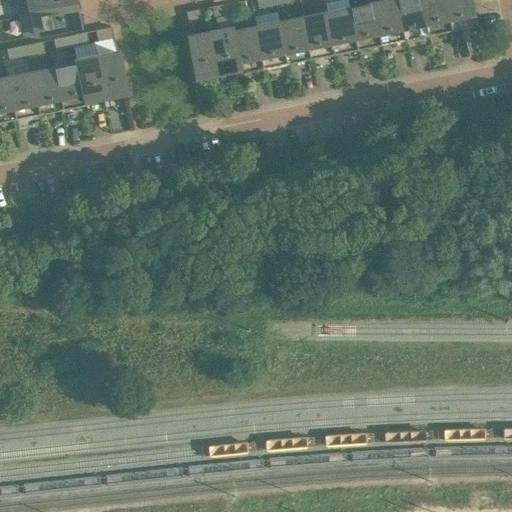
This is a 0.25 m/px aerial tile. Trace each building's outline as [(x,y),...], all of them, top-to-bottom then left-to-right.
[(70,0),(14,0),(18,17),(30,15),(71,6),(70,0)] [(276,6),(274,0),(257,0),(259,10),(276,6)] [(382,46),(406,41),(397,0),(374,5),(382,46)] [(429,36),(421,0),(397,0),(406,41),(429,36)] [(421,0),(429,36),(453,32),(446,0),(421,0)] [(472,0),(446,0),(453,32),(478,27),(472,0)] [(246,1),(227,5),(230,16),(248,12),(246,1)] [(216,18),(230,16),(227,5),(213,8),(215,19),(216,18)] [(359,51),(382,46),(374,5),(350,9),(359,51)] [(71,6),(30,15),(18,17),(22,38),(76,27),(71,6)] [(335,55),(359,51),(350,9),(327,14),(335,55)] [(206,20),(203,10),(188,13),(190,24),(206,20)] [(312,60),(335,55),(327,14),(303,19),(312,60)] [(288,65),(312,60),(303,19),(280,24),(288,65)] [(265,70),(288,65),(280,24),(256,28),(265,70)] [(111,28),(95,31),(97,42),(113,39),(111,28)] [(241,74),(265,70),(256,28),(233,33),(241,74)] [(241,74),(233,33),(232,33),(232,29),(213,33),(221,74),(240,71),(241,74)] [(86,33),(71,36),(73,47),(88,44),(86,33)] [(200,78),(221,74),(213,33),(192,37),(200,78)] [(73,47),(71,36),(53,40),(55,51),(73,47)] [(42,42),(23,46),(25,55),(43,51),(42,42)] [(25,55),(23,46),(6,49),(7,59),(25,55)] [(116,52),(95,57),(104,98),(124,94),(116,52)] [(76,64),(84,105),(85,105),(84,102),(104,98),(95,57),(76,61),(77,64),(76,64)] [(53,69),(61,110),(84,105),(76,64),(53,69)] [(29,74),(37,115),(61,110),(53,69),(29,74)] [(6,79),(14,120),(37,115),(29,74),(6,79)] [(0,79),(0,122),(14,120),(6,79),(0,79)]
